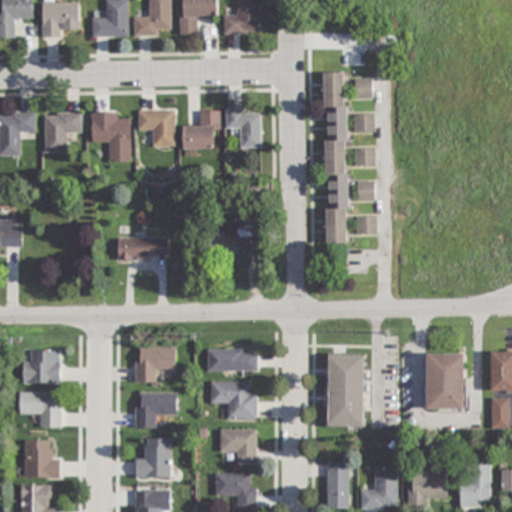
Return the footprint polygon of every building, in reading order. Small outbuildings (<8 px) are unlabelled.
[(34,0),(0,0),(0,40),(16,41),(17,20),(34,20),(34,0)] [(148,0),(149,19),(135,19),(135,35),(171,35),(170,0),(148,0)] [(217,0),(180,0),(181,36),(199,36),(199,18),(218,18),(217,0)] [(224,17),(225,36),(260,35),(259,0),(237,0),(237,17),(224,17)] [(93,38),(129,38),(129,1),(107,1),(107,19),(93,19),(93,38)] [(80,32),(80,5),(44,5),(44,40),(61,40),(61,32),(80,32)] [(347,73),(325,73),(327,245),(349,244),(347,73)] [(356,99),(373,99),(373,79),(356,79),(356,99)] [(176,111),(140,111),(140,130),(151,130),(151,147),(176,147),(176,111)] [(120,112),(92,112),(92,143),(110,143),(110,161),(132,161),(131,121),(120,121),(120,112)] [(200,127),(184,127),(184,151),(215,151),(215,132),(220,132),(220,112),(200,113),(200,127)] [(227,130),(241,130),(241,150),(261,150),(261,112),(227,112),(227,130)] [(0,158),(21,158),(21,135),(36,135),(36,114),(0,113),(0,158)] [(46,153),(69,153),(69,133),(83,133),(83,113),(46,113),(46,153)] [(374,114),(356,114),(356,132),(374,132),(374,114)] [(357,166),(376,166),(376,148),(357,148),(357,166)] [(376,181),(359,181),(359,201),(376,201),(376,181)] [(357,234),(377,234),(377,217),(357,217),(357,234)] [(23,222),(0,221),(0,252),(23,253),(23,222)] [(216,257),(256,257),(256,234),(216,234),(216,257)] [(167,240),(119,240),(119,259),(167,259),(167,240)] [(137,347),(136,383),(157,383),(157,371),(176,371),(176,348),(137,347)] [(62,351),(33,351),(33,362),(24,362),(24,384),(62,384),(62,351)] [(511,392),(511,351),(491,352),(491,392),(511,392)] [(209,373),(258,373),(258,352),(209,352),(209,373)] [(465,410),(465,353),(428,353),(428,410),(465,410)] [(367,355),(329,355),(328,427),(367,428),(367,355)] [(257,420),(257,383),(211,382),(211,406),(229,407),(228,420),(257,420)] [(62,392),(20,392),(20,415),(41,415),(41,428),(62,428),(62,392)] [(178,393),(136,393),(136,430),(157,430),(157,417),(178,417),(178,393)] [(492,430),(509,430),(509,399),(492,399),(492,430)] [(256,430),(221,430),(221,453),(236,453),(236,463),(256,463),(256,430)] [(146,459),(136,459),(136,480),(172,480),(172,439),(146,439),(146,459)] [(52,441),(25,441),(25,479),(61,479),(61,459),(52,459),(52,441)] [(327,464),(327,509),(349,509),(349,464),(327,464)] [(491,466),(461,466),(461,509),(481,509),(481,502),(491,502),(491,466)] [(398,469),(374,469),(374,490),(362,490),(362,509),(398,509),(398,469)] [(502,494),(511,493),(511,469),(502,470),(502,494)] [(448,472),(409,472),(409,509),(428,509),(428,499),(448,499),(448,472)] [(238,511),(256,511),(256,474),(217,474),(217,497),(238,497),(238,511)] [(21,511),(60,511),(60,508),(51,508),(51,486),(22,486),(21,511)]
